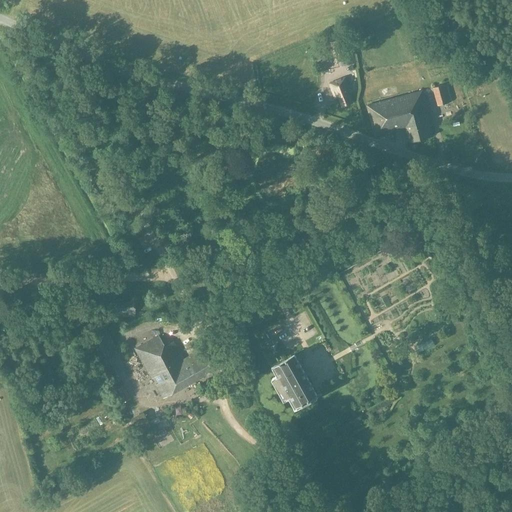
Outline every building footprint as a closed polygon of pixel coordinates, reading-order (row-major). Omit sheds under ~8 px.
[(349,42),(337,45),(338,51),(343,50),(346,65),(353,64),(349,42)] [(330,84),(336,98),(339,97),(342,107),(352,103),(348,93),(351,92),(346,77),(330,84)] [(433,87),(438,106),(450,102),(444,84),(433,87)] [(409,142),(433,136),(429,121),(431,120),(422,91),(367,105),(376,137),(395,132),(395,131),(405,129),(409,142)] [(420,226),(410,231),(415,239),(420,237),(425,235),(420,226)] [(134,301),(115,303),(117,317),(135,316),(134,301)] [(109,349),(115,346),(107,331),(90,339),(100,359),(105,356),(111,353),(109,349)] [(205,347),(183,359),(173,341),(165,346),(158,335),(134,349),(163,398),(217,368),(205,347)] [(271,347),(275,356),(280,353),(275,345),(271,347)] [(306,374),(295,354),(284,360),(274,365),(281,376),(275,380),(285,398),(291,395),(297,406),(317,395),(306,374)] [(103,372),(111,368),(105,356),(100,359),(97,361),(103,372)] [(115,374),(117,373),(113,367),(111,368),(103,372),(110,386),(119,381),(115,374)] [(120,403),(130,399),(123,386),(114,390),(120,403)] [(142,414),(131,420),(138,434),(149,429),(142,414)] [(163,428),(157,432),(159,437),(166,432),(163,428)]
